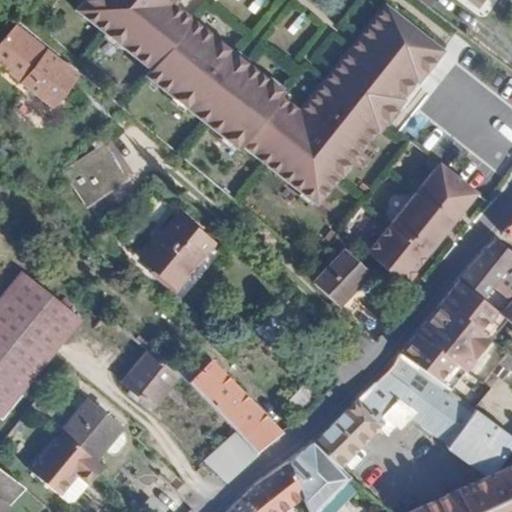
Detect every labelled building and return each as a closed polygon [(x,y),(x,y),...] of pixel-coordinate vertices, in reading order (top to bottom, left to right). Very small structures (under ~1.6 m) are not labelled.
[(245,145),(318,205),(379,131),(381,133),(408,101),(405,99),(419,83),(421,85),(445,51),(387,5),(302,111),(283,96),(286,93),(175,5),(179,0),(87,0),(79,11),(154,69),(149,75),(241,149),(245,145)] [(467,0),(479,9),(485,0),(467,0)] [(0,65),(52,108),(80,75),(17,25),(0,44),(0,65)] [(64,172),(85,204),(127,176),(107,145),(64,172)] [(400,288),(473,195),(435,166),(362,259),(400,288)] [(180,217),(145,261),(178,287),(214,243),(180,217)] [(511,224),(503,234),(511,240),(511,224)] [(470,269),(459,282),(486,303),(491,297),(487,294),(502,273),(510,279),(499,294),(511,304),(511,302),(511,252),(497,241),(472,266),(470,269)] [(336,314),(367,278),(337,252),(306,289),(336,314)] [(24,275),(0,304),(0,417),(2,419),(82,320),(24,275)] [(425,320),(407,345),(398,356),(446,390),(503,319),(500,316),(486,303),(459,282),(450,292),(427,321),(425,320)] [(500,316),(503,319),(511,326),(511,302),(511,304),(500,316)] [(150,351),(124,383),(153,407),(178,375),(170,369),(150,351)] [(396,361),(336,421),(362,447),(379,430),(386,437),(396,429),(401,433),(414,421),(492,476),(511,450),(511,436),(446,390),(398,356),(396,361)] [(170,369),(178,375),(189,384),(195,379),(176,363),(170,369)] [(189,384),(237,435),(256,455),(281,434),(213,363),(195,379),(189,384)] [(93,401),(67,433),(100,460),(126,427),(93,401)] [(288,462),(301,498),(306,511),(314,511),(350,479),(339,469),(362,447),(336,421),(319,438),(288,462)] [(83,483),(98,465),(59,431),(26,469),(57,495),(74,475),(83,483)] [(237,435),(204,463),(226,486),(258,456),(256,455),(237,435)] [(243,497),(252,511),(281,511),(301,498),(288,462),(258,482),(243,497)] [(511,511),(511,467),(414,511),(511,511)] [(0,498),(15,482),(0,470),(0,498)] [(227,511),(252,511),(243,497),(227,511)]
